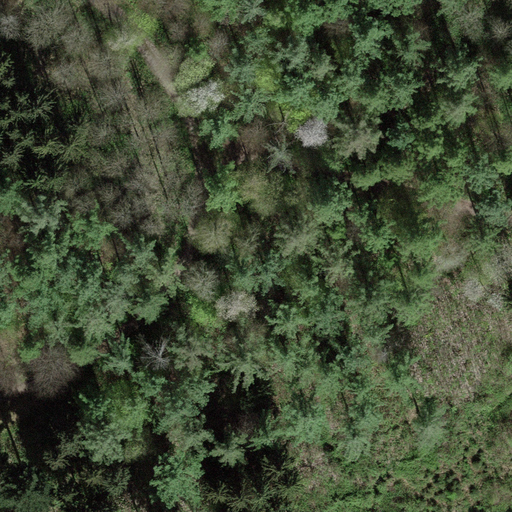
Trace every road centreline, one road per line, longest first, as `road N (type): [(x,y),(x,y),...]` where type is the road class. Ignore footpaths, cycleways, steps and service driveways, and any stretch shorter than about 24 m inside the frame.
road 1 (track): [(115,0),(158,51),(193,128),(187,239),(145,321),(106,354),(0,397)]
road 2 (track): [(193,128),(281,137),(511,197)]
